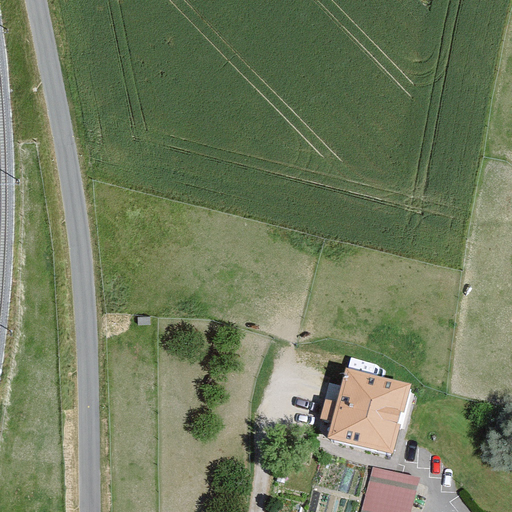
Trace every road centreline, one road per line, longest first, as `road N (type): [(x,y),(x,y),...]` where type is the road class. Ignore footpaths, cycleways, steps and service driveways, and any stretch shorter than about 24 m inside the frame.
road 1 (tertiary): [(91,511),(78,234),(35,0)]
road 2 (unknown): [(260,511),(282,388)]
